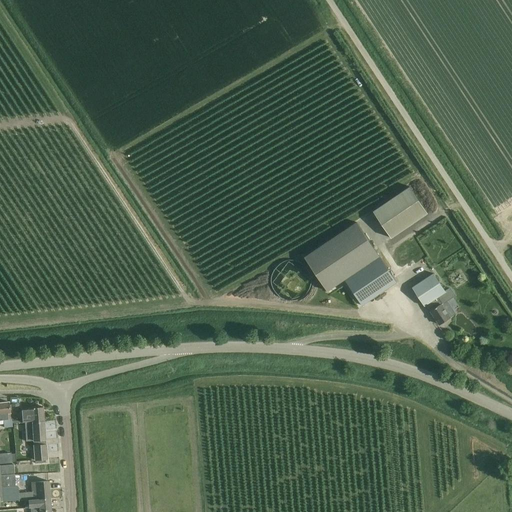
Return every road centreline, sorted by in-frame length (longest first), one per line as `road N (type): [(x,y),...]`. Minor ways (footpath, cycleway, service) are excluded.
road 1 (tertiary): [(511,414),(359,357),(177,348)]
road 2 (unclassified): [(511,278),(328,0)]
road 3 (tertiary): [(177,348),(0,367)]
